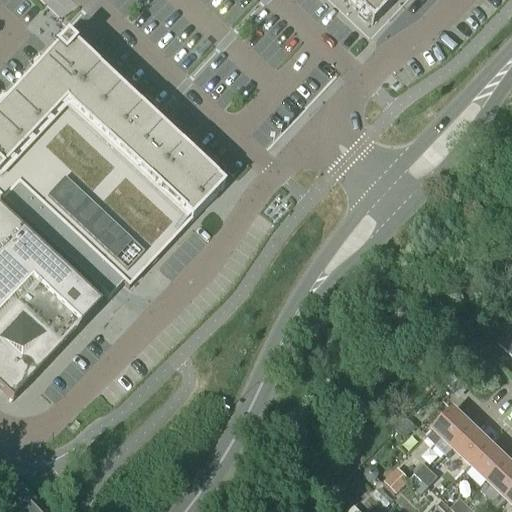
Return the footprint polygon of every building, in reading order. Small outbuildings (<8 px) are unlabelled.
[(341,0),(371,28),(397,0),(341,0)] [(128,291),(223,191),(66,43),(0,112),(0,202),(2,204),(3,203),(108,302),(123,286),(128,291)] [(0,392),(13,404),(15,402),(30,386),(57,358),(78,335),(82,331),(100,311),(98,309),(76,288),(0,216),(0,392)] [(511,360),(511,334),(499,348),(511,360)] [(434,436),(428,442),(436,449),(447,460),(453,453),(472,433),(470,431),(473,429),(466,423),(464,425),(463,424),(454,415),(449,420),(447,423),(435,435),(434,436)] [(472,433),(453,453),(471,470),(490,450),(472,433)] [(490,450),(471,470),(488,486),(489,487),(508,467),(490,450)] [(508,467),(489,487),(506,504),(507,504),(511,498),(511,470),(508,467)] [(371,485),(377,483),(379,477),(377,472),(371,470),(366,472),(363,477),(366,483),(371,485)] [(422,486),(430,476),(424,470),(415,479),(422,486)] [(428,492),(422,486),(415,479),(410,485),(398,472),(384,486),(396,498),(408,486),(421,499),(428,492)] [(430,476),(422,486),(428,492),(437,482),(430,476)] [(41,511),(23,493),(11,504),(14,507),(9,511),(41,511)]
